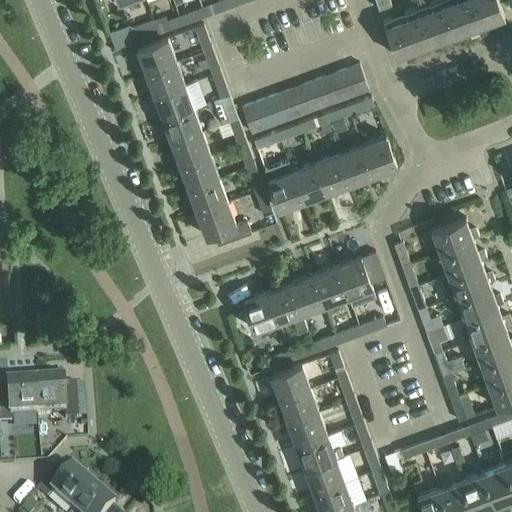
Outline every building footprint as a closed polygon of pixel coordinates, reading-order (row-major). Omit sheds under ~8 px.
[(226,0),(215,0),(202,5),(205,14),(229,5),(226,0)] [(504,14),(498,0),(449,0),(443,2),(441,0),(431,0),(429,1),(431,7),(418,12),(415,6),(403,10),(406,16),(392,21),(390,15),(383,18),(396,54),(397,53),(396,52),(401,51),(402,52),(418,46),(417,43),(426,40),(427,42),(443,37),(442,34),(451,31),(452,33),(453,33),(468,27),(467,25),(476,21),(477,24),(493,18),(492,15),(502,12),(503,15),(504,14)] [(182,22),(201,15),(205,14),(202,5),(179,13),(182,22)] [(182,22),(179,13),(167,18),(166,14),(154,18),(159,31),(182,22)] [(134,40),(159,31),(154,18),(130,26),(134,40)] [(203,49),(212,46),(204,22),(195,25),(203,49)] [(146,70),(176,59),(168,35),(137,46),(146,70)] [(212,73),(221,70),(212,46),(203,49),(212,73)] [(154,94),(185,83),(176,59),(146,70),(154,94)] [(358,91),(369,87),(359,61),(348,65),(358,91)] [(346,95),(350,94),(358,91),(348,65),(336,69),(346,95)] [(334,100),(346,95),(336,69),(325,73),(334,100)] [(221,97),(230,94),(221,70),(212,73),(221,97)] [(322,104),(334,100),(325,73),(312,78),(322,104)] [(310,109),(322,104),(312,78),(301,82),(310,109)] [(299,113),(310,109),(301,82),(289,86),(299,113)] [(163,117),(194,106),(185,83),(154,94),(163,117)] [(287,117),(299,113),(289,86),(278,91),(287,117)] [(276,121),(287,117),(278,91),(266,95),(276,121)] [(229,119),(238,116),(230,94),(221,97),(229,119)] [(351,111),(355,110),(374,103),(371,94),(348,103),(351,111)] [(264,126),(276,121),(266,95),(254,99),(264,126)] [(251,130),(264,126),(254,99),(241,104),(251,130)] [(328,120),(351,111),(348,103),(325,111),(328,120)] [(171,140),(202,129),(194,106),(163,117),(171,140)] [(328,120),(325,111),(302,120),(305,129),(320,123),(323,132),(332,128),(328,120)] [(238,143),(247,140),(238,116),(229,119),(238,143)] [(281,137),(305,129),(302,120),(278,129),(281,137)] [(180,164),(211,153),(202,129),(171,140),(180,164)] [(257,147),(281,137),(278,129),(253,138),(257,147)] [(373,172),(397,164),(386,133),(362,142),(373,172)] [(246,166),(255,163),(247,140),(238,143),(246,166)] [(350,181),(373,172),(362,142),(339,150),(350,181)] [(327,190),(350,181),(339,150),(316,159),(327,190)] [(188,188),(219,177),(211,153),(180,164),(188,188)] [(292,168),(289,158),(264,167),(279,207),(303,198),(292,168)] [(303,198),(327,190),(316,159),(292,168),(303,198)] [(255,190),(264,187),(255,163),(246,166),(255,190)] [(197,211),(227,200),(219,177),(188,188),(197,211)] [(263,213),(272,210),(264,187),(255,190),(263,213)] [(236,223),(229,204),(227,200),(197,211),(205,234),(213,232),(217,243),(251,230),(247,219),(236,223)] [(440,225),(436,215),(420,221),(424,231),(431,228),(439,250),(473,238),(473,236),(478,233),(476,226),(470,229),(465,216),(466,216),(465,215),(440,225)] [(402,264),(410,261),(402,238),(394,241),(402,264)] [(478,251),(473,238),(439,250),(448,272),(482,260),(481,258),(486,255),(484,248),(478,251)] [(337,263),(349,293),(372,285),(361,254),(337,263)] [(486,273),(482,260),(448,272),(456,294),(489,282),(489,279),(495,277),(492,270),(486,273)] [(325,302),(349,293),(337,263),(314,271),(325,302)] [(410,286),(418,283),(412,266),(404,268),(410,286)] [(303,310),(325,302),(314,271),(292,279),(303,310)] [(269,283),(268,288),(280,318),(292,314),(297,329),(307,325),(301,310),(303,310),(292,279),(281,283),(277,280),(269,283)] [(494,295),(489,282),(456,294),(464,316),(498,304),(497,302),(503,299),(500,292),(494,295)] [(418,308),(426,305),(420,287),(411,290),(418,308)] [(243,297),(254,328),(280,318),(268,288),(243,297)] [(502,316),(498,304),(464,316),(472,338),(506,326),(505,323),(511,321),(508,314),(502,316)] [(431,318),(428,309),(420,312),(426,330),(443,324),(440,315),(431,318)] [(363,331),(385,323),(382,314),(359,323),(363,331)] [(339,340),(363,331),(359,323),(336,331),(339,340)] [(435,352),(443,349),(439,339),(447,336),(443,324),(426,330),(435,352)] [(511,337),(510,338),(506,326),(472,338),(480,360),(511,348),(511,337)] [(317,348),(335,341),(339,340),(336,331),(313,339),(317,348)] [(293,356),(317,348),(313,339),(290,348),(293,356)] [(269,366),(287,359),(293,356),(290,348),(284,350),(265,357),(269,366)] [(338,376),(346,373),(337,348),(329,351),(338,376)] [(511,348),(480,360),(489,383),(511,374),(511,348)] [(446,359),(444,353),(436,356),(443,374),(451,371),(451,370),(465,366),(460,354),(446,359)] [(280,397),(310,386),(308,380),(301,362),(271,373),(280,397)] [(64,384),(63,372),(49,373),(50,380),(35,381),(37,415),(65,413),(65,419),(78,418),(76,383),(64,384)] [(353,391),(346,373),(338,376),(344,394),(353,391)] [(21,382),(21,374),(7,375),(8,387),(0,387),(0,423),(11,423),(10,417),(37,415),(35,381),(21,382)] [(511,374),(489,383),(497,405),(511,398),(511,374)] [(451,397),(459,394),(453,375),(444,378),(451,397)] [(288,420),(319,409),(310,386),(280,397),(288,420)] [(353,418),(362,414),(355,396),(346,399),(353,418)] [(459,419),(467,416),(461,397),(452,400),(459,419)] [(297,444),(327,432),(319,409),(288,420),(297,444)] [(492,423),(510,417),(507,409),(489,415),(492,423)] [(470,431),(488,425),(485,417),(467,423),(470,431)] [(361,441),(370,438),(363,419),(354,423),(361,441)] [(448,439),(466,433),(463,425),(445,431),(448,439)] [(332,446),(327,432),(297,444),(305,466),(336,455),(343,453),(339,443),(332,446)] [(425,447),(443,441),(441,433),(422,439),(425,447)] [(403,455),(421,449),(418,441),(400,447),(403,455)] [(369,464),(378,460),(372,443),(363,446),(369,464)] [(392,473),(402,469),(394,449),(385,453),(392,473)] [(314,490),(344,479),(336,455),(305,466),(314,490)] [(507,505),(504,499),(511,496),(511,479),(505,461),(484,469),(496,503),(498,502),(500,508),(507,505)] [(83,477),(88,472),(78,463),(70,472),(60,464),(37,491),(47,499),(51,494),(71,511),(94,486),(83,477)] [(378,488),(387,485),(380,466),(371,468),(374,476),(378,488)] [(484,511),(483,508),(496,503),(484,469),(461,477),(474,511),(476,510),(476,511),(484,511)] [(470,511),(474,511),(461,477),(439,485),(448,511),(470,511)] [(321,511),(326,511),(353,503),(344,479),(314,490),(321,511)] [(448,511),(439,485),(416,493),(423,511),(448,511)] [(105,496),(94,486),(71,511),(115,511),(112,509),(120,499),(110,490),(105,496)] [(387,511),(397,511),(389,489),(380,493),(387,511)] [(27,502),(21,508),(25,511),(31,511),(37,506),(30,499),(27,502)] [(356,511),(353,503),(326,511),(356,511)]
